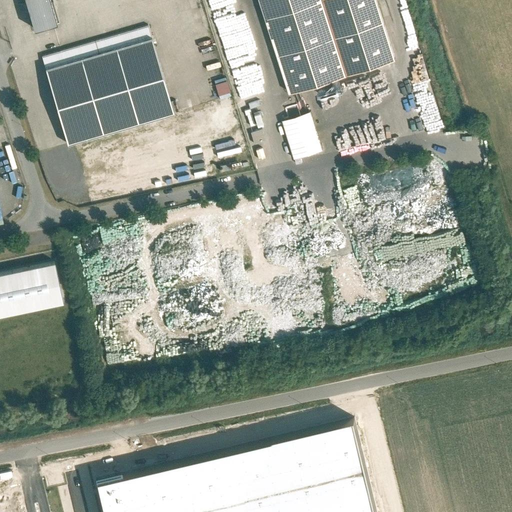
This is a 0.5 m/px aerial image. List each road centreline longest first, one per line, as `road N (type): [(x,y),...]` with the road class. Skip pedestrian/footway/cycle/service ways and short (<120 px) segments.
road 1 (residential): [(511,353),(0,457)]
road 2 (residential): [(465,146),(431,141),(47,218)]
road 3 (residential): [(0,66),(47,218)]
